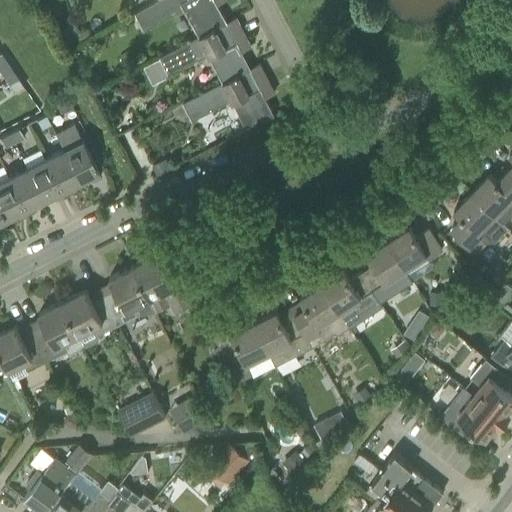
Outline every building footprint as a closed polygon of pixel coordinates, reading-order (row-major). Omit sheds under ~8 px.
[(156,0),(136,12),(145,29),(184,8),(199,35),(200,36),(228,21),(227,21),(215,0),(156,0)] [(251,67),(238,42),(247,38),(236,17),(227,21),(228,21),(200,36),(199,35),(159,56),(168,73),(208,53),(222,81),(222,82),(251,67)] [(74,21),(60,29),(71,47),(85,38),(74,21)] [(7,62),(0,66),(0,70),(3,76),(12,69),(7,62)] [(259,63),(251,67),(222,82),(222,81),(182,101),(192,119),(232,99),(247,128),(275,114),(261,88),(270,84),(259,63)] [(17,77),(8,83),(15,93),(23,86),(17,77)] [(72,108),(66,98),(55,103),(60,114),(72,108)] [(45,113),(36,119),(41,129),(51,124),(45,113)] [(74,123),(55,132),(63,149),(82,139),(74,123)] [(9,132),(15,143),(24,138),(19,127),(9,132)] [(15,143),(9,132),(0,136),(0,137),(5,148),(15,143)] [(92,180),(101,175),(82,139),(63,149),(79,179),(89,174),(92,180)] [(69,184),(79,179),(63,149),(44,158),(63,194),(72,190),(69,184)] [(56,198),(63,194),(44,158),(27,167),(43,198),(53,192),(56,198)] [(166,158),(152,165),(157,175),(171,168),(166,158)] [(27,213),(35,209),(32,203),(43,198),(27,167),(8,176),(27,213)] [(511,175),(507,171),(498,181),(490,173),(472,192),(504,222),(505,221),(511,213),(511,175)] [(19,217),(27,213),(8,176),(0,180),(0,203),(6,216),(16,211),(19,217)] [(462,218),(452,228),(476,252),(488,240),(497,240),(510,227),(505,221),(504,222),(472,192),(454,210),(462,218)] [(442,249),(428,228),(416,235),(410,226),(387,241),(405,268),(426,254),(429,258),(442,249)] [(373,264),(360,272),(374,293),(375,293),(379,299),(380,301),(413,280),(405,268),(387,241),(367,254),(373,264)] [(158,252),(133,265),(150,298),(149,298),(155,310),(156,312),(193,293),(175,256),(163,262),(158,252)] [(495,263),(485,276),(497,286),(507,273),(495,263)] [(109,277),(115,287),(103,293),(118,324),(140,313),(152,312),(155,310),(149,298),(150,298),(133,265),(109,277)] [(322,283),(350,326),(360,319),(362,314),(360,311),(379,299),(375,293),(374,293),(360,272),(350,279),(344,269),(322,283)] [(305,305),(293,312),(295,315),(312,345),(313,344),(333,331),(339,332),(349,325),(350,326),(322,283),(300,298),(301,299),(305,305)] [(87,288),(63,301),(79,333),(84,342),(87,345),(99,339),(98,335),(98,334),(118,324),(103,293),(92,298),(87,288)] [(446,290),(430,291),(430,304),(446,303),(446,290)] [(39,313),(42,319),(44,323),(32,329),(48,359),(69,349),(65,341),(79,333),(63,301),(39,313)] [(278,311),(254,323),(270,353),(275,364),(312,345),(295,315),(283,322),(278,312),(278,311)] [(500,343),(492,353),(511,368),(511,317),(501,332),(495,339),(500,343)] [(438,320),(429,331),(438,338),(447,327),(438,320)] [(229,330),(216,336),(221,345),(232,367),(239,381),(251,375),(246,365),(270,353),(254,323),(237,331),(235,327),(229,330)] [(420,330),(410,323),(404,332),(415,339),(420,330)] [(0,352),(7,367),(7,368),(8,370),(24,362),(28,369),(48,359),(32,329),(22,334),(17,324),(0,332),(0,352)] [(404,340),(391,348),(398,359),(410,350),(404,340)] [(232,367),(221,345),(210,351),(221,373),(232,367)] [(415,351),(406,363),(416,371),(425,359),(415,351)] [(482,384),(474,394),(505,418),(510,411),(508,409),(511,403),(511,392),(505,387),(511,378),(511,376),(486,356),(471,376),(482,384)] [(456,395),(440,414),(467,435),(474,426),(487,436),(497,423),(499,425),(505,418),(474,394),(463,385),(456,395)] [(366,386),(353,393),(360,404),(372,396),(366,386)] [(152,389),(118,408),(131,434),(166,416),(152,389)] [(203,404),(176,419),(183,431),(210,415),(203,404)] [(349,424),(341,410),(315,423),(322,438),(349,424)] [(229,441),(209,464),(211,466),(227,480),(229,481),(250,458),(248,457),(260,443),(233,444),(229,441)] [(66,460),(70,463),(80,470),(93,452),(80,442),(66,460)] [(308,444),(302,450),(307,456),(313,450),(314,449),(309,443),(308,444)] [(199,452),(194,448),(188,457),(192,461),(199,452)] [(287,458),(281,463),(292,474),(306,462),(296,450),(287,458)] [(376,464),(360,452),(354,459),(370,472),(376,464)] [(396,452),(382,469),(372,481),(389,495),(385,499),(384,500),(397,510),(395,511),(426,511),(433,505),(432,505),(444,490),(413,466),(396,452)] [(130,471),(134,473),(148,471),(146,457),(143,454),(130,471)] [(64,487),(72,479),(80,470),(70,463),(68,466),(55,456),(43,471),(37,466),(25,483),(31,487),(24,497),(43,511),(63,487),(64,487)] [(63,487),(43,511),(79,511),(83,507),(89,511),(98,511),(110,497),(100,490),(95,496),(72,479),(64,487),(63,487)] [(119,486),(113,482),(105,483),(100,490),(110,497),(116,489),(119,486)] [(143,511),(145,510),(116,489),(110,497),(98,511),(143,511)] [(362,511),(395,511),(397,510),(384,500),(385,499),(378,494),(362,511)]
